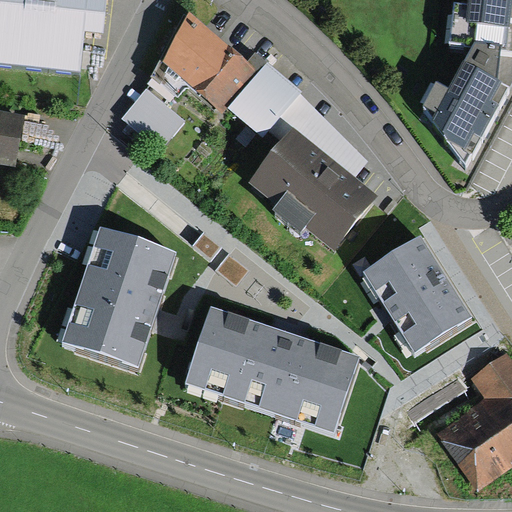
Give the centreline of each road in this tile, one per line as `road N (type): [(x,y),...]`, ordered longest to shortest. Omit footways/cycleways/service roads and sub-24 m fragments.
road 1 (residential): [(239,0),(324,69),(438,205),(486,211),(511,193)]
road 2 (tertiary): [(342,511),(0,402)]
road 3 (residential): [(0,299),(157,0)]
